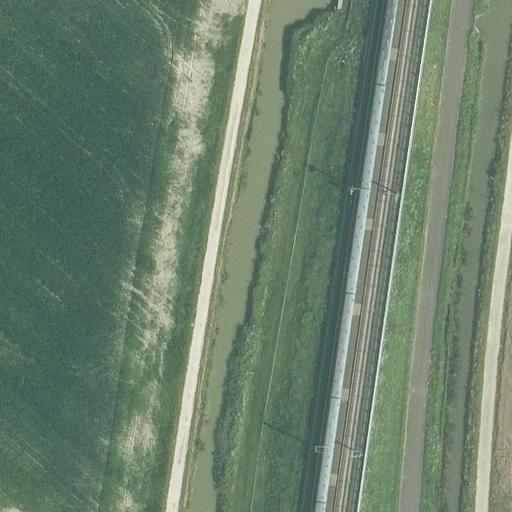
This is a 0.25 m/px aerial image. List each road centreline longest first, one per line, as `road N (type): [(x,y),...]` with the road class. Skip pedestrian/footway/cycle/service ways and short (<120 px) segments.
road 1 (track): [(243,511),(310,76),(339,32),(346,0)]
road 2 (track): [(173,511),(255,0)]
road 3 (track): [(481,511),(511,188)]
